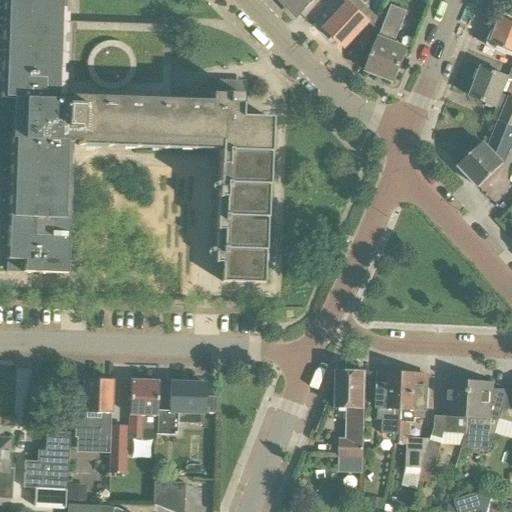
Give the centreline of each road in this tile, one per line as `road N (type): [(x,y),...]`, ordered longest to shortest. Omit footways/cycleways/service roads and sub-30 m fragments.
road 1 (unclassified): [(310,362),(256,350),(0,340)]
road 2 (residential): [(407,129),(334,88),(246,0)]
road 3 (unclassified): [(511,349),(389,346),(328,322)]
road 4 (residential): [(511,289),(428,200),(393,177)]
road 5 (residential): [(251,511),(310,362)]
road 6 (residential): [(328,322),(393,177)]
road 7 (unclassified): [(407,129),(459,0)]
